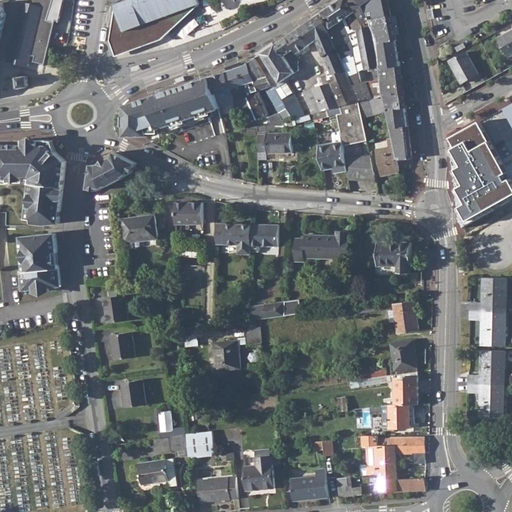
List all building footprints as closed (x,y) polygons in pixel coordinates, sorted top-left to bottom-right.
[(9,61),(30,66),(32,55),(36,56),(35,61),(46,64),(55,22),(48,20),(53,0),(28,0),(28,3),(22,2),(9,61)] [(113,39),(120,55),(164,38),(201,3),(200,0),(127,0),(117,3),(113,39)] [(358,0),(338,0),(322,11),(341,59),(346,69),(352,85),(360,83),(357,71),(364,68),(364,70),(374,68),(379,67),(370,27),(369,21),(362,5),(358,0)] [(358,0),(362,5),(369,21),(373,20),(372,18),(380,17),(372,0),(358,0)] [(372,0),(380,17),(389,15),(384,0),(372,0)] [(0,60),(13,13),(10,1),(0,2),(0,60)] [(322,11),(308,20),(316,40),(319,38),(334,74),(346,69),(341,59),(322,11)] [(373,20),(369,21),(376,39),(377,43),(379,67),(379,70),(379,72),(380,79),(382,96),(383,97),(386,111),(392,138),(397,160),(410,157),(411,157),(407,126),(405,108),(403,99),(398,75),(400,75),(399,66),(396,49),(394,39),(389,15),(380,17),(372,18),(373,20)] [(298,27),(276,42),(284,55),(290,51),(292,51),(294,55),(309,45),(298,27)] [(505,36),(499,39),(508,57),(511,54),(511,30),(505,35),(505,36)] [(276,42),(256,56),(273,86),(288,109),(293,119),(294,124),(308,121),(306,115),(304,116),(297,100),(295,101),(290,91),(292,90),(285,79),(290,76),(291,78),(294,76),(294,73),(296,72),(298,68),(298,61),(294,55),(292,51),(290,51),(284,55),(276,42)] [(466,52),(449,62),(461,84),(463,84),(465,89),(481,80),(466,52)] [(256,56),(248,62),(259,91),(265,89),(273,86),(256,56)] [(243,65),(227,71),(232,88),(236,100),(236,101),(238,112),(252,106),(257,119),(269,114),(259,91),(248,62),(243,65)] [(331,75),(327,77),(330,82),(339,106),(341,114),(337,115),(340,131),(342,146),(367,141),(362,117),(359,102),(352,85),(346,69),(334,74),(331,75)] [(227,71),(210,76),(215,93),(232,88),(227,71)] [(19,76),(21,86),(31,84),(29,74),(19,76)] [(125,135),(146,135),(146,132),(158,128),(171,124),(187,118),(196,115),(213,109),(219,107),(215,93),(210,76),(189,84),(136,101),(125,105),(125,107),(125,135)] [(366,81),(352,85),(359,102),(371,99),(366,81)] [(303,91),(312,114),(314,120),(327,117),(325,110),(327,110),(330,117),(337,115),(341,114),(339,106),(330,82),(311,88),(303,91)] [(273,86),(265,89),(278,112),(288,109),(273,86)] [(371,99),(359,102),(362,117),(386,111),(383,97),(382,96),(371,99)] [(236,101),(236,100),(225,104),(229,115),(238,112),(236,101)] [(506,107),(490,115),(494,121),(511,110),(511,105),(511,104),(506,107)] [(196,115),(198,120),(215,114),(213,109),(196,115)] [(484,119),(487,124),(494,121),(490,115),(484,119)] [(171,124),(172,129),(189,123),(187,118),(171,124)] [(273,124),(258,127),(258,133),(284,127),(284,121),(283,121),(273,124)] [(503,173),(476,123),(447,139),(452,148),(448,150),(458,167),(452,170),(460,186),(454,190),(462,205),(456,208),(463,222),(511,195),(511,188),(507,181),(502,184),(497,176),(503,173)] [(333,142),(318,145),(322,170),(334,168),(335,172),(347,170),(344,154),(344,153),(342,146),(340,131),(331,133),(333,142)] [(292,133),(258,133),(258,153),(293,152),(292,133)] [(397,160),(392,138),(387,139),(387,140),(375,143),(382,175),(400,171),(397,160)] [(0,145),(0,176),(22,176),(22,173),(30,173),(33,176),(32,182),(29,182),(25,217),(33,218),(32,222),(46,224),(58,222),(59,217),(56,217),(57,211),(60,211),(65,168),(66,162),(53,152),(53,150),(48,145),(48,140),(23,140),(23,145),(0,145)] [(503,156),(511,151),(511,142),(500,149),(503,156)] [(90,179),(89,189),(100,191),(101,186),(105,183),(107,187),(110,185),(123,178),(121,175),(125,172),(130,174),(136,164),(115,153),(113,158),(99,165),(99,167),(92,166),(90,179)] [(371,156),(344,154),(347,170),(348,178),(376,180),(371,156)] [(203,203),(175,203),(175,224),(203,223),(203,203)] [(155,214),(122,219),(126,242),(127,242),(128,249),(135,248),(135,241),(158,238),(155,214)] [(217,223),(217,243),(239,244),(238,253),(251,253),(251,251),(252,224),(217,223)] [(252,224),(251,251),(260,251),(260,246),(279,246),(279,225),(252,224)] [(295,238),(295,261),(304,261),(304,258),(349,259),(349,231),(337,230),(337,235),(305,234),(304,238),(295,238)] [(57,252),(55,233),(20,237),(21,249),(25,249),(28,271),(21,271),(22,290),(34,289),(34,292),(50,291),(50,287),(61,286),(60,276),(58,264),(55,263),(54,252),(57,252)] [(378,241),(377,265),(398,266),(398,272),(411,272),(411,242),(378,241)] [(470,303),(470,309),(506,310),(507,277),(484,277),(483,303),(470,303)] [(359,291),(357,291),(357,301),(368,300),(368,298),(367,295),(364,293),(361,292),(359,291)] [(125,295),(104,298),(107,322),(128,319),(125,295)] [(285,301),(284,315),(302,312),(300,298),(285,301)] [(257,312),(257,319),(259,319),(284,315),(285,301),(265,304),(265,311),(257,312)] [(394,309),(387,310),(389,322),(396,321),(397,332),(419,329),(415,301),(393,304),(394,309)] [(344,307),(341,307),(341,314),(359,311),(360,312),(378,310),(377,302),(354,305),(353,305),(344,307)] [(250,306),(249,320),(257,319),(257,312),(265,311),(265,304),(250,306)] [(470,309),(470,317),(483,317),(482,345),(505,346),(506,310),(470,309)] [(261,342),(260,326),(245,327),(245,337),(238,338),(238,340),(213,342),(216,370),(240,368),(239,344),(246,344),(247,348),(257,347),(256,343),(261,342)] [(161,329),(153,330),(155,340),(162,339),(161,329)] [(115,360),(136,356),(132,331),(110,334),(115,360)] [(374,340),(344,344),(345,353),(375,348),(374,340)] [(391,343),(395,375),(418,372),(417,368),(418,366),(413,340),(391,343)] [(481,374),(468,374),(468,382),(504,384),(505,350),(482,350),(481,374)] [(357,371),(357,380),(358,380),(390,375),(389,369),(375,371),(374,368),(357,371)] [(355,402),(356,409),(363,408),(367,407),(381,406),(389,404),(411,404),(419,404),(418,372),(395,375),(395,396),(355,402)] [(358,380),(357,380),(359,387),(391,382),(390,375),(358,380)] [(125,407),(147,404),(143,379),(121,382),(125,407)] [(504,384),(468,382),(468,391),(481,391),(480,418),(503,418),(504,384)] [(337,398),(338,412),(347,410),(345,396),(337,398)] [(411,404),(389,404),(389,410),(385,410),(385,426),(390,426),(390,428),(411,428),(411,404)] [(381,406),(367,407),(368,415),(382,413),(381,406)] [(196,433),(186,434),(188,458),(215,455),(212,431),(196,433)] [(182,434),(169,436),(171,451),(184,449),(182,434)] [(425,436),(388,437),(388,438),(389,445),(395,444),(396,454),(399,454),(413,453),(413,463),(426,462),(425,436)] [(360,465),(360,476),(379,474),(379,469),(378,439),(378,438),(363,438),(363,446),(365,446),(366,464),(360,465)] [(388,438),(378,439),(379,469),(397,468),(396,454),(395,444),(389,445),(388,438)] [(331,440),(322,441),(323,449),(324,456),(332,455),(331,440)] [(322,441),(314,442),(315,450),(323,449),(322,441)] [(264,488),(264,485),(274,484),(272,464),(280,464),(279,454),(255,456),(256,465),(242,466),(245,490),(264,488)] [(165,459),(140,463),(143,484),(168,480),(168,475),(176,474),(173,459),(165,461),(165,459)] [(334,469),(335,478),(337,478),(351,477),(355,477),(355,467),(334,469)] [(327,493),(325,468),(315,470),(316,476),(290,478),(293,501),(319,498),(319,494),(327,493)] [(397,468),(379,469),(379,474),(380,492),(427,490),(427,486),(424,477),(397,478),(397,468)] [(238,498),(236,476),(198,480),(200,503),(238,498)] [(351,477),(337,478),(338,487),(352,486),(351,477)] [(352,487),(338,489),(339,497),(361,494),(360,486),(352,487)]
